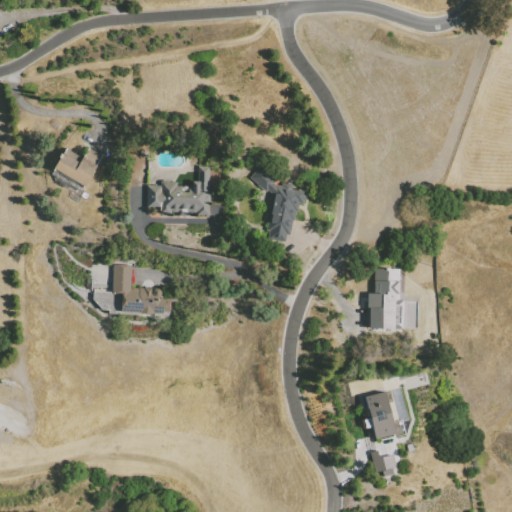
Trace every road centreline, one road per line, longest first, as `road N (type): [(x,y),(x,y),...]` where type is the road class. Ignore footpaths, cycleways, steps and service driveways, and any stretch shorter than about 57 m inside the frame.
road 1 (residential): [(286,9),(295,51),(332,107),(352,174),(347,236),(294,317),(286,362),(292,410),(327,473),(330,511)]
road 2 (residential): [(286,9),(106,22),(0,72)]
road 3 (residential): [(476,0),(461,17),(429,26),(359,6),(286,9)]
